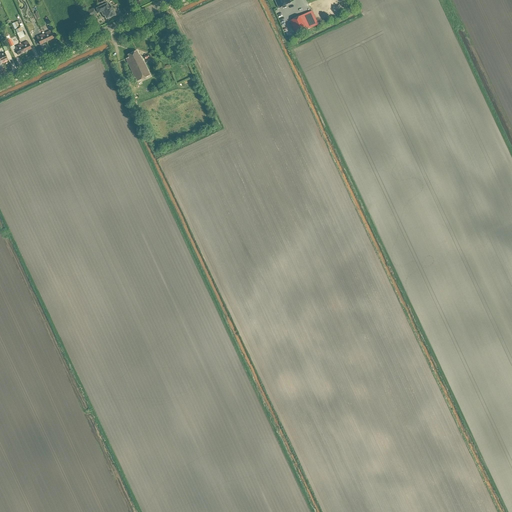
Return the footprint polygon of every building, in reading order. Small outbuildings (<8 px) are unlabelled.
[(274,0),(278,9),(290,3),(289,0),(274,0)] [(108,8),(106,5),(105,1),(97,4),(99,8),(97,9),(98,13),(101,12),(102,15),(104,14),(106,19),(107,19),(108,19),(109,19),(110,18),(110,17),(110,18),(115,15),(118,14),(115,8),(112,10),(111,7),(108,8)] [(96,15),(93,9),(86,12),(89,18),(96,15)] [(294,31),(296,35),(310,29),(310,28),(304,15),(287,22),(292,32),(294,31)] [(17,28),(20,38),(25,36),(19,20),(13,23),(16,29),(17,28)] [(43,35),(46,42),(53,39),(49,32),(43,35)] [(36,38),(40,45),(46,42),(43,35),(36,38)] [(21,45),(25,52),(31,49),(28,42),(21,45)] [(15,48),(18,56),(25,52),(21,45),(15,48)] [(127,55),(129,58),(126,59),(136,82),(150,76),(140,56),(139,57),(137,51),(127,55)]
